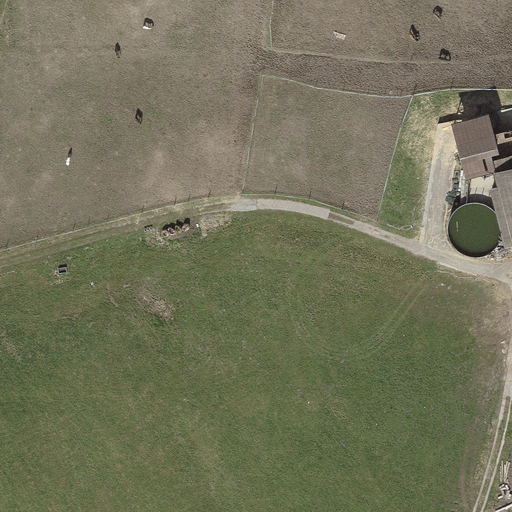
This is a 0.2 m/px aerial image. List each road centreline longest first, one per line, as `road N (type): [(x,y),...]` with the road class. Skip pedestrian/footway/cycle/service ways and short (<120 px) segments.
road 1 (track): [(511,282),(310,210),(250,206),(190,212),(0,266)]
road 2 (track): [(479,511),(511,387)]
